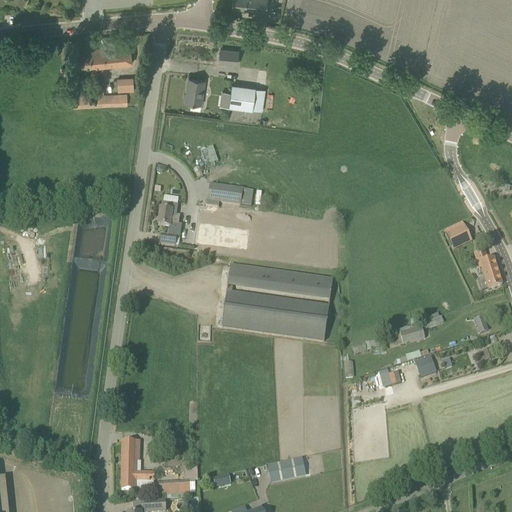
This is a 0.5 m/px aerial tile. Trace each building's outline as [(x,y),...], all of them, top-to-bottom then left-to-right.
[(265,12),(266,0),(232,0),(231,8),(265,12)] [(78,69),(92,68),(132,63),(130,45),(90,49),(90,51),(76,53),(78,69)] [(238,51),(220,50),(219,63),(237,64),(238,51)] [(60,68),(62,82),(71,80),(69,66),(60,68)] [(133,79),(117,79),(118,92),(134,91),(133,79)] [(189,79),(186,104),(202,106),(205,82),(189,79)] [(262,111),(265,89),(233,85),(230,107),(262,111)] [(65,97),(65,107),(127,104),(127,94),(65,97)] [(250,208),(253,192),(210,185),(208,200),(208,201),(206,201),(206,206),(218,208),(219,203),(250,208)] [(158,226),(169,228),(169,230),(168,230),(167,236),(162,235),(161,245),(175,247),(177,238),(179,239),(181,226),(178,225),(179,220),(179,217),(176,216),(178,206),(177,206),(178,199),(164,197),(163,204),(163,203),(162,209),(160,209),(158,221),(158,226)] [(446,235),(451,246),(469,237),(464,226),(446,235)] [(488,290),(502,286),(494,258),(480,263),(484,278),(478,280),(482,292),(488,290)] [(230,265),(222,328),(324,342),(329,307),(232,294),(233,288),(329,302),(332,279),(230,265)] [(437,314),(422,319),(424,323),(439,318),(437,314)] [(482,318),(474,321),(479,335),(487,332),(482,318)] [(399,335),(402,346),(425,340),(421,325),(407,328),(407,327),(398,330),(399,335)] [(373,349),(371,343),(353,349),(355,355),(373,349)] [(491,349),(482,352),(485,362),(494,358),(491,349)] [(428,351),(405,356),(407,361),(429,356),(428,351)] [(441,361),(443,369),(460,363),(458,355),(441,361)] [(430,358),(415,363),(421,379),(436,373),(430,358)] [(354,362),(345,363),(345,378),(354,378),(354,362)] [(394,373),(381,376),(384,388),(397,385),(394,373)] [(162,441),(155,444),(158,451),(165,449),(162,441)] [(136,490),(136,483),(154,483),(154,475),(154,474),(150,474),(140,474),(138,474),(137,474),(137,462),(139,462),(139,443),(122,442),(121,490),(136,490)] [(302,459),(267,466),(271,485),(306,478),(302,459)] [(228,476),(212,479),(214,488),(230,485),(228,476)] [(0,511),(8,511),(5,478),(0,478),(0,511)] [(154,484),(154,491),(154,499),(160,499),(160,496),(165,496),(193,494),(196,494),(195,483),(195,481),(189,481),(189,482),(184,482),(178,482),(154,484)] [(199,508),(199,498),(190,499),(191,509),(194,508),(199,508)] [(149,501),(145,502),(145,503),(135,503),(132,503),(132,511),(166,511),(165,500),(154,501),(149,501)]
